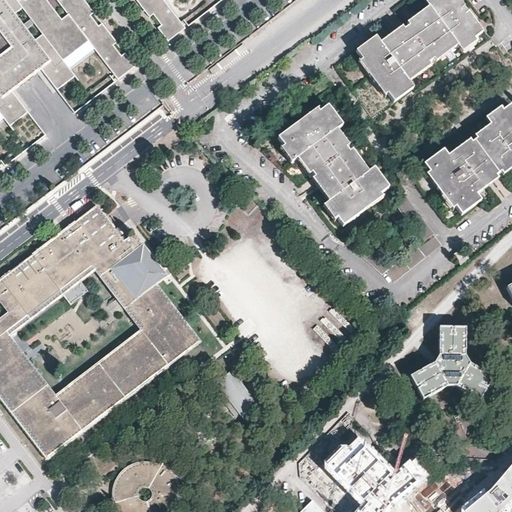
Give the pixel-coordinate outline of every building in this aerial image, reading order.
[(99,27),(91,17),(95,13),(84,0),(0,0),(0,172),(4,169),(0,163),(0,111),(11,126),(30,112),(13,91),(42,69),(59,90),(76,76),(64,61),(90,41),(120,80),(136,67),(126,53),(122,57),(113,46),(118,43),(103,24),(99,27)] [(136,0),(151,18),(155,14),(163,25),(159,28),(169,42),(222,0),(136,0)] [(458,0),(435,0),(427,6),(429,8),(431,12),(410,27),(404,31),(382,48),(380,44),(375,38),(356,53),(362,61),(387,95),(393,103),(413,88),(409,83),(407,81),(429,64),(434,60),(455,44),(458,48),(460,51),(475,39),(484,33),(469,14),(466,16),(462,11),(465,9),(458,0)] [(431,12),(429,8),(407,24),(410,27),(431,12)] [(382,48),(404,31),(402,28),(380,44),(382,48)] [(478,43),(475,39),(460,51),(462,54),(478,43)] [(455,44),(434,60),(436,64),(458,48),(455,44)] [(387,95),(362,61),(358,63),(384,98),(387,95)] [(407,81),(409,83),(431,67),(429,64),(407,81)] [(328,105),(319,112),(300,127),(297,123),(277,138),(283,145),(295,161),(297,159),(300,157),(312,173),(316,178),(332,200),(328,202),(326,203),(338,219),(344,227),(363,212),(361,209),(380,194),(390,187),(374,167),(368,172),(365,174),(349,153),(346,149),(334,132),(337,130),(343,125),(328,105)] [(511,108),(510,105),(502,111),(486,122),(489,125),(492,129),(476,141),(472,144),(449,160),(447,157),(443,151),(423,166),(429,174),(455,208),(461,217),(481,202),(476,196),(474,193),(496,177),(500,174),(511,164),(511,108)] [(486,122),(502,111),(499,108),(484,119),(486,122)] [(300,127),(319,112),(317,109),(297,123),(300,127)] [(492,129),(489,125),(473,137),(476,141),(492,129)] [(349,146),(337,130),(334,132),(346,149),(349,146)] [(449,160),(472,144),(469,140),(447,157),(449,160)] [(295,161),(283,145),(279,148),(292,164),(295,161)] [(365,174),(368,172),(352,150),(349,153),(365,174)] [(300,157),(297,159),(309,176),(312,173),(300,157)] [(503,177),(511,169),(511,164),(500,174),(503,177)] [(455,208),(429,174),(426,177),(452,210),(455,208)] [(474,193),(476,196),(499,180),(496,177),(474,193)] [(332,200),(316,178),(312,180),(328,202),(332,200)] [(361,209),(363,212),(383,197),(380,194),(361,209)] [(435,232),(407,195),(396,203),(424,240),(394,264),(357,233),(347,243),(383,274),(387,270),(395,280),(442,243),(434,233),(435,232)] [(338,219),(326,203),(323,206),(334,221),(338,219)] [(97,206),(0,278),(0,400),(45,460),(168,367),(166,364),(176,356),(178,360),(201,343),(164,295),(157,285),(168,276),(135,233),(124,241),(97,206)] [(468,258),(461,250),(454,255),(461,264),(468,258)] [(249,316),(235,326),(244,338),(258,328),(249,316)] [(464,356),(464,329),(439,328),(439,355),(433,364),(410,378),(423,400),(445,387),(442,379),(456,387),(478,401),(491,379),(469,365),(464,356)] [(168,367),(178,360),(176,356),(166,364),(168,367)] [(237,415),(255,401),(230,369),(212,383),(237,415)] [(234,417),(238,414),(228,400),(224,403),(234,417)] [(342,448),(324,464),(324,471),(359,508),(394,473),(360,439),(347,449),(342,448)] [(425,474),(411,459),(358,511),(384,511),(390,505),(425,474)] [(117,477),(114,481),(119,483),(118,485),(117,487),(117,489),(116,490),(116,492),(116,494),(116,496),(116,498),(116,501),(111,501),(111,502),(112,506),(113,509),(114,511),(175,511),(172,510),(174,509),(175,504),(176,499),(175,492),(180,491),(178,485),(175,478),(173,475),(169,470),(167,468),(164,466),(161,464),(159,468),(158,467),(155,466),(147,464),(141,463),(134,465),(131,466),(126,468),(121,473),(117,477)] [(511,511),(511,467),(490,491),(462,511),(511,511)] [(119,483),(114,481),(114,482),(111,491),(110,496),(111,501),(116,501),(116,498),(116,496),(116,494),(116,492),(116,490),(117,489),(117,487),(118,485),(119,483)] [(322,511),(311,501),(300,511),(322,511)]
